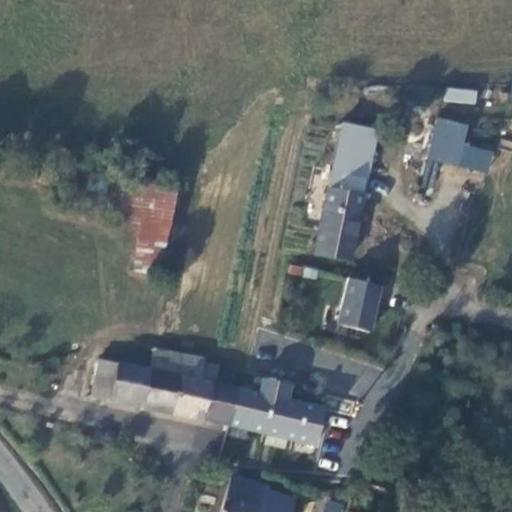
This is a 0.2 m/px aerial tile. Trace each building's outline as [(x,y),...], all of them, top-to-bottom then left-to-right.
[(445,86),(443,100),(475,105),(477,91),(445,86)] [(433,118),(427,162),(489,169),(491,148),(465,145),(468,122),(433,118)] [(338,120),(315,256),(355,263),(377,127),(338,120)] [(134,270),(163,274),(175,187),(122,177),(114,218),(141,220),(134,270)] [(288,274),(315,277),(316,267),(289,264),(288,274)] [(372,330),(383,284),(348,277),(338,323),(372,330)] [(318,444),(324,405),(200,379),(205,357),(153,346),(149,367),(118,362),(111,402),(318,444)] [(91,397),(111,402),(118,362),(99,359),(91,397)] [(267,484),(234,473),(220,511),(293,511),(297,499),(266,489),(267,484)] [(344,511),(346,505),(326,499),(322,511),(344,511)]
